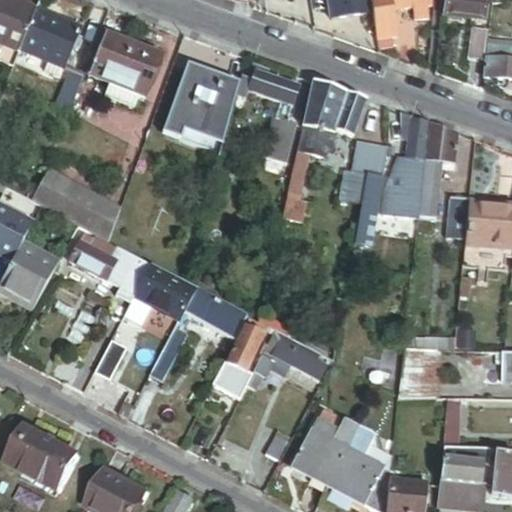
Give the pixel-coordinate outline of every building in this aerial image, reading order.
[(23,52),(39,13),(21,6),(5,0),(0,0),(0,47),(22,56),(23,52)] [(39,13),(42,7),(24,0),(21,6),(39,13)] [(327,0),(331,22),(369,16),(365,0),(327,0)] [(386,43),(398,41),(393,14),(413,12),(414,25),(428,24),(427,11),(432,10),(430,0),(374,0),(376,10),(371,10),(374,25),(377,45),(386,43)] [(489,4),(481,3),(453,0),(446,0),(444,19),(487,23),(489,4)] [(85,32),(39,13),(23,52),(51,63),(67,70),(69,71),(77,50),(82,39),(85,32)] [(488,33),(470,31),(467,62),(485,64),(488,33)] [(163,60),(107,38),(92,78),(110,85),(142,98),(148,100),(163,60)] [(86,41),(82,39),(77,50),(82,52),(86,41)] [(390,60),(386,43),(377,45),(379,56),(390,60)] [(488,63),(511,65),(511,51),(489,50),(488,63)] [(67,70),(51,63),(47,72),(63,79),(67,70)] [(511,65),(488,63),(487,63),(485,83),(511,85),(511,65)] [(197,75),(199,71),(193,69),(171,129),(176,131),(178,126),(197,75)] [(221,84),(222,80),(199,71),(197,75),(221,84)] [(255,76),(244,72),(240,86),(238,93),(248,97),(255,76)] [(72,115),(86,79),(74,75),(60,110),(72,115)] [(238,93),(240,86),(222,80),(221,84),(197,75),(178,126),(187,129),(185,134),(223,147),(238,93)] [(299,93),(255,76),(248,97),(280,109),(292,113),(299,93)] [(138,109),(142,98),(110,85),(106,96),(138,109)] [(348,98),(313,86),(303,130),(335,137),(336,134),(335,134),(348,98)] [(366,105),(348,98),(335,134),(336,134),(353,140),(366,105)] [(287,125),(292,113),(280,109),(275,122),(287,125)] [(423,181),(429,128),(422,127),(412,123),(412,121),(402,118),(401,125),(403,145),(409,145),(406,181),(423,183),(423,181)] [(287,169),(297,128),(287,125),(275,122),(274,122),(264,163),(287,169)] [(176,131),(185,134),(187,129),(178,126),(176,131)] [(460,139),(430,128),(429,145),(459,148),(460,139)] [(325,161),(335,137),(303,130),(301,140),(315,144),(311,159),(325,161)] [(315,144),(301,140),(288,197),(302,200),(311,159),(315,144)] [(372,153),(373,148),(357,145),(356,151),(372,153)] [(434,165),(457,167),(459,148),(429,145),(427,164),(434,165)] [(362,211),(376,213),(381,184),(383,185),(389,150),(373,148),(372,153),(368,179),(367,184),(363,205),(362,211)] [(368,179),(372,153),(356,151),(352,176),(368,179)] [(126,199),(59,163),(42,208),(110,244),(126,199)] [(425,180),(432,180),(434,165),(427,164),(425,180)] [(422,194),(420,215),(419,223),(438,225),(444,170),(457,171),(457,167),(434,165),(432,180),(431,195),(422,194)] [(232,172),(219,168),(214,183),(227,187),(232,172)] [(363,205),(367,184),(351,181),(352,176),(349,175),(344,202),(363,205)] [(423,183),(422,194),(431,195),(432,180),(425,180),(425,181),(423,181),(423,183)] [(401,213),(420,215),(422,194),(423,183),(406,181),(405,181),(401,213)] [(8,189),(0,184),(0,196),(4,198),(8,189)] [(302,200),(288,197),(287,202),(301,205),(302,200)] [(303,227),(308,206),(301,205),(287,202),(282,223),(303,227)] [(471,207),(471,206),(453,204),(448,246),(466,248),(471,207)] [(0,259),(13,266),(23,246),(35,224),(0,205),(0,259)] [(511,212),(471,207),(466,248),(466,253),(511,258),(511,212)] [(87,235),(81,247),(92,253),(99,241),(87,235)] [(112,264),(117,254),(100,245),(95,255),(112,264)] [(35,311),(59,265),(23,246),(13,266),(1,289),(0,290),(0,297),(12,304),(14,300),(35,311)] [(71,265),(91,276),(92,273),(110,283),(118,267),(112,264),(95,255),(92,253),(81,247),(71,265)] [(153,268),(120,250),(117,254),(112,264),(118,267),(144,281),(146,282),(153,268)] [(133,305),(135,302),(134,301),(144,281),(118,267),(110,283),(92,273),(91,276),(118,290),(116,296),(133,305)] [(198,292),(153,268),(146,282),(135,302),(156,313),(180,325),(185,317),(191,305),(198,292)] [(220,304),(198,292),(191,305),(201,311),(203,308),(215,314),(220,304)] [(33,315),(35,311),(14,300),(12,304),(33,315)] [(133,305),(124,322),(145,333),(156,313),(135,302),(133,305)] [(243,328),(248,319),(220,304),(215,314),(243,328)] [(201,311),(191,305),(185,317),(195,322),(201,311)] [(235,343),(243,328),(215,314),(203,308),(201,311),(195,322),(235,343)] [(287,329),(261,315),(259,325),(268,330),(277,335),(283,338),(287,329)] [(268,330),(259,325),(250,320),(244,330),(264,340),(268,330)] [(264,340),(244,330),(239,343),(259,351),(264,340)] [(187,340),(175,334),(151,381),(163,387),(187,340)] [(302,347),(283,338),(277,335),(274,340),(283,345),(299,353),(302,347)] [(283,345),(274,340),(264,359),(275,365),(276,361),(275,360),(283,345)] [(457,342),(406,341),(405,351),(437,352),(455,353),(457,342)] [(259,351),(239,343),(224,377),(244,385),(248,376),(259,351)] [(128,352),(113,344),(96,378),(111,385),(128,352)] [(300,354),(299,353),(283,345),(275,360),(276,361),(292,370),(300,354)] [(317,363),(320,358),(302,347),(299,353),(300,354),(317,363)] [(437,352),(405,351),(400,404),(432,403),(437,352)] [(328,369),(317,363),(300,354),(292,370),(320,385),(328,369)] [(511,355),(503,355),(502,386),(511,386),(511,355)] [(477,375),(490,376),(491,357),(478,356),(477,375)] [(255,375),(263,379),(266,381),(271,371),(275,365),(264,359),(255,375)] [(276,361),(275,365),(271,371),(286,380),(292,370),(276,361)] [(392,385),(363,370),(359,378),(388,394),(392,385)] [(224,377),(221,375),(215,386),(242,399),(248,388),(253,379),(248,376),(244,385),(224,377)] [(253,379),(248,388),(256,392),(263,379),(255,375),(253,379)] [(458,452),(463,402),(450,402),(445,452),(458,452)] [(351,453),(362,432),(340,420),(336,429),(320,421),(313,434),(312,434),(293,471),(331,491),(351,453)] [(61,497),(80,460),(28,432),(9,469),(61,497)] [(379,441),(362,432),(351,453),(368,462),(379,441)] [(279,461),(291,439),(278,433),(266,454),(279,461)] [(492,453),(458,452),(445,452),(444,466),(484,470),(490,470),(492,458),(492,453)] [(368,462),(351,453),(331,491),(366,510),(386,472),(368,462)] [(496,458),(492,458),(490,470),(488,492),(486,508),(492,508),(503,509),(511,508),(511,502),(491,500),(496,458)] [(511,459),(496,458),(491,500),(511,502),(511,459)] [(484,470),(444,466),(441,486),(470,490),(481,491),(484,470)] [(141,511),(150,497),(106,472),(85,510),(89,511),(141,511)] [(388,511),(391,487),(392,474),(386,472),(366,510),(370,511),(388,511)] [(467,511),(470,490),(441,486),(438,511),(467,511)] [(391,487),(388,511),(426,511),(429,491),(391,487)] [(481,491),(470,490),(467,511),(485,511),(486,508),(488,492),(481,491)] [(189,511),(194,503),(179,495),(169,511),(189,511)]
